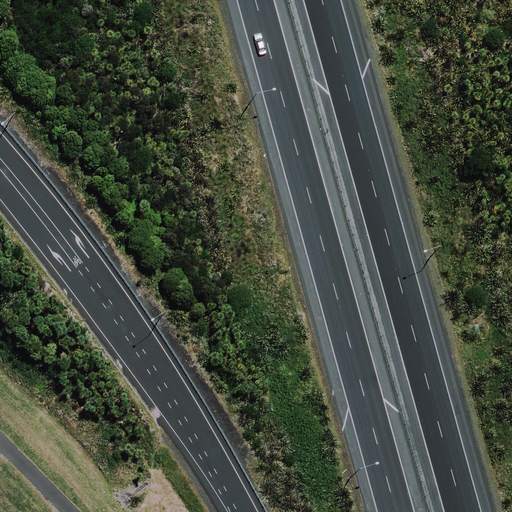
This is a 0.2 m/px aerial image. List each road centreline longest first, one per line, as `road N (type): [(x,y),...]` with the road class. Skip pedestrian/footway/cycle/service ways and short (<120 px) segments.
road 1 (motorway): [(327,0),(466,511)]
road 2 (motorway): [(400,511),(265,0)]
road 3 (motorway): [(243,511),(126,330),(0,163)]
